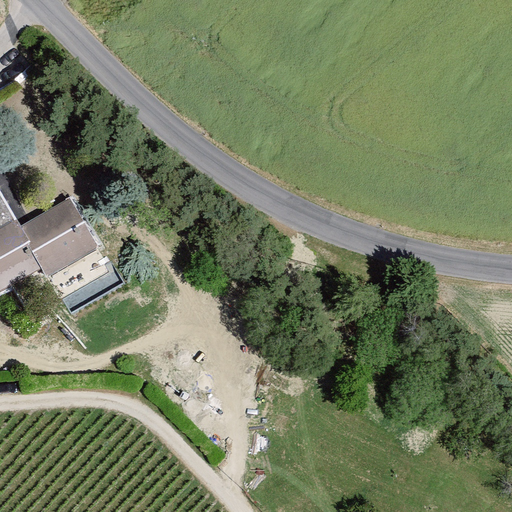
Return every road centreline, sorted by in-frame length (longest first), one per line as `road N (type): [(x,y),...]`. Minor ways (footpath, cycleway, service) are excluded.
road 1 (tertiary): [(37,0),(160,120),(279,200),(401,248),(511,266)]
road 2 (track): [(0,410),(125,405),(158,422),(241,511)]
